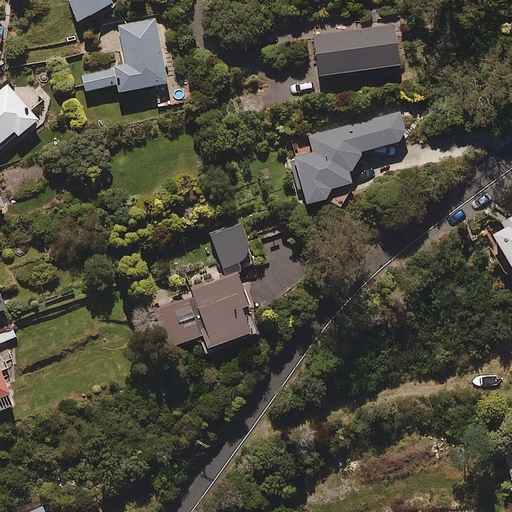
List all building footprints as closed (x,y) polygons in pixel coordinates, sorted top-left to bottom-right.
[(114,0),(113,0),(69,0),(78,18),(114,0)] [(170,81),(155,16),(119,24),(128,63),(83,73),(87,90),(119,83),(121,92),(170,81)] [(395,65),(390,23),(310,33),(315,75),(395,65)] [(187,81),(155,87),(159,108),(191,102),(187,81)] [(38,117),(8,82),(0,88),(0,141),(15,128),(20,133),(38,117)] [(345,172),(362,150),(405,139),(397,111),(306,135),(311,152),(290,157),(303,204),(325,199),(323,190),(348,183),(345,172)] [(511,210),(497,219),(501,228),(486,236),(511,283),(511,282),(511,210)] [(208,231),(224,278),(156,300),(170,342),(199,333),(203,347),(261,328),(239,261),(257,254),(245,219),(208,231)] [(0,343),(18,336),(12,321),(0,325),(0,408),(15,403),(0,364),(0,343)] [(511,447),(491,456),(511,503),(511,447)] [(449,486),(391,485),(391,511),(467,511),(468,508),(449,508),(449,486)]
